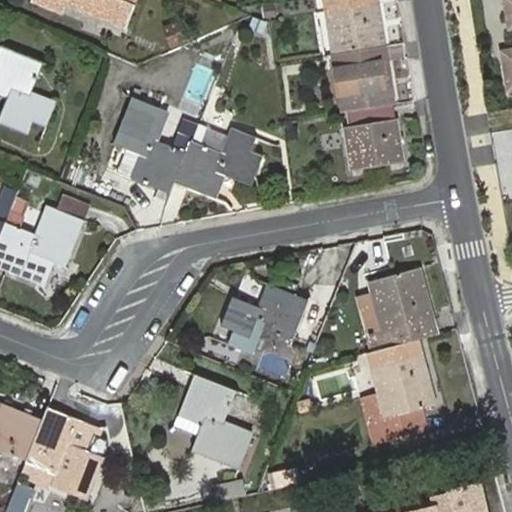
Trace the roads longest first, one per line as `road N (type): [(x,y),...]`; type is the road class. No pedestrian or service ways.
road 1 (residential): [(461,196),(193,244),(157,267),(96,356),(64,357),(0,331)]
road 2 (residential): [(427,0),(461,196)]
road 3 (residential): [(482,301),(511,420)]
